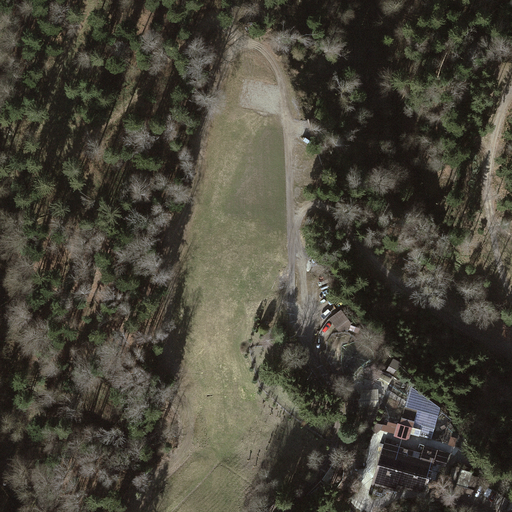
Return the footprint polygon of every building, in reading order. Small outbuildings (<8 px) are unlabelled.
[(330,319),(340,333),(353,323),(343,309),(330,319)] [(399,365),(393,362),(389,371),(395,374),(399,365)] [(400,425),(397,436),(412,440),(415,429),(400,425)] [(402,489),(426,496),(441,450),(429,446),(425,457),(387,444),(374,485),(400,493),(402,489)] [(482,476),(456,466),(451,479),(477,489),(482,476)]
